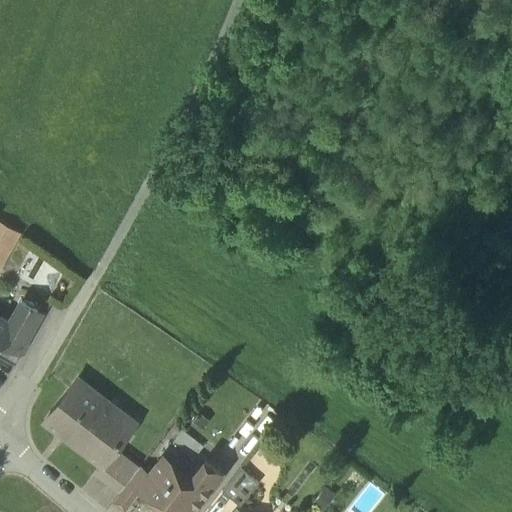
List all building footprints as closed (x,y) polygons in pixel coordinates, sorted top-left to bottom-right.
[(4,240),(0,246),(0,281),(9,287),(28,254),(4,240)] [(23,300),(11,322),(12,323),(7,331),(29,343),(45,313),(23,300)] [(11,322),(0,316),(0,344),(7,331),(12,323),(11,322)] [(29,343),(7,331),(0,344),(0,356),(16,365),(29,343)] [(137,422),(79,378),(45,422),(102,466),(116,448),(137,422)] [(203,447),(181,430),(172,443),(193,459),(203,447)] [(102,466),(96,473),(119,492),(123,487),(139,467),(116,448),(102,466)] [(190,480),(161,458),(149,474),(139,486),(141,488),(170,510),(174,504),(184,511),(190,511),(221,472),(206,461),(190,480)] [(139,467),(123,487),(135,496),(141,488),(139,486),(149,474),(139,466),(139,467)] [(240,467),(222,490),(241,504),(257,483),(240,467)] [(135,496),(123,487),(119,492),(112,502),(124,510),(135,496)]
